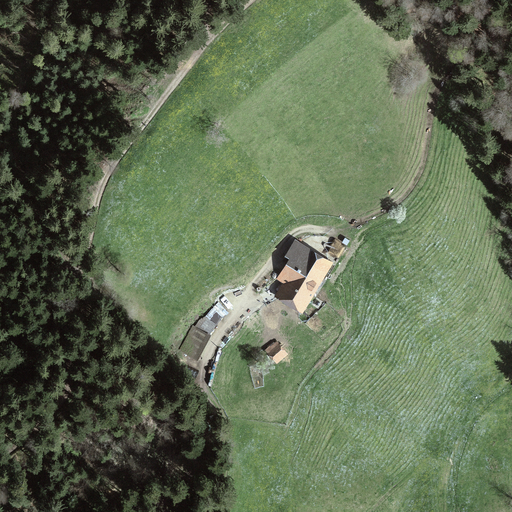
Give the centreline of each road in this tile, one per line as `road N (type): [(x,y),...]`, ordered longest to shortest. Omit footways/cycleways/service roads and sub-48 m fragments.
road 1 (track): [(459,66),(436,91),(424,161),(407,193),(354,226),(296,232),(217,332),(205,361),(204,419),(187,481),(128,511)]
road 2 (track): [(214,37),(103,193),(84,241),(64,391),(0,458)]
